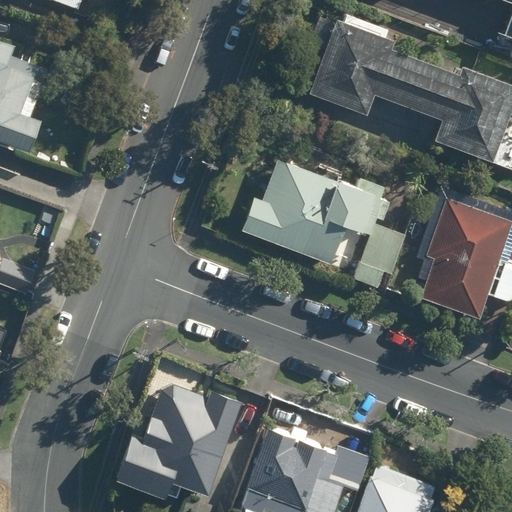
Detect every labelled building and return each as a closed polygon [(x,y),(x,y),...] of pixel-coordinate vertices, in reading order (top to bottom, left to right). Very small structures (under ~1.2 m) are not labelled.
[(51,0),(74,9),(77,0),(51,0)] [(511,0),(497,0),(507,4),(496,33),(511,38),(511,43),(507,58),(511,59),(511,0)] [(336,21),(331,19),(302,94),(357,115),(366,92),(433,118),(425,138),(511,171),(511,135),(502,132),(511,106),(511,85),(453,63),(449,74),(381,48),(384,40),(381,39),(384,31),(338,14),(336,21)] [(0,145),(23,154),(38,114),(32,112),(49,70),(4,53),(8,42),(0,39),(0,145)] [(256,201),(248,198),(235,232),(324,266),(339,227),(353,232),(362,236),(368,222),(370,217),(379,221),(387,199),(377,195),(379,188),(353,177),(350,184),(274,155),(256,201)] [(421,281),(413,300),(469,322),(507,223),(435,195),(412,254),(420,258),(413,278),(421,281)] [(1,257),(0,259),(0,284),(23,294),(33,269),(1,257)] [(511,264),(499,260),(486,296),(511,305),(511,264)] [(132,436),(125,434),(107,481),(154,499),(156,495),(172,501),(178,488),(202,497),(238,402),(204,389),(200,399),(153,381),(132,436)] [(352,493),(365,459),(265,421),(231,511),(329,511),(339,488),(352,493)] [(421,511),(432,484),(372,462),(353,511),(421,511)]
